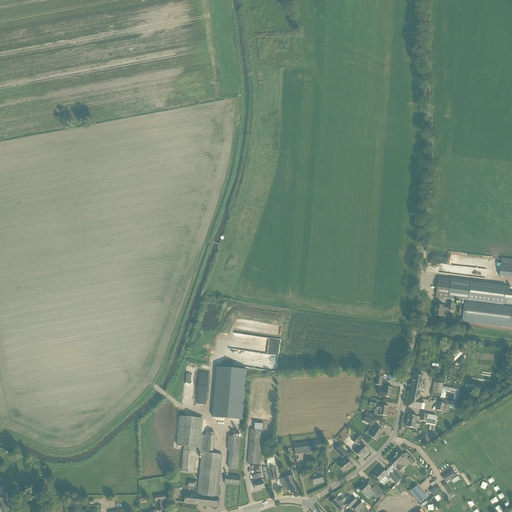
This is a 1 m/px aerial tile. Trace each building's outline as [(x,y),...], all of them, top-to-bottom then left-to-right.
[(511,259),(500,258),(498,276),(511,277),(511,259)] [(438,278),(436,293),(440,298),(444,298),(461,301),(459,315),(462,316),(462,322),(511,328),(511,292),(508,292),(508,286),(506,286),(442,278),(438,278)] [(435,305),(434,316),(442,317),(443,310),(447,310),(447,311),(453,311),(454,303),(448,302),(447,307),(444,306),(435,305)] [(450,358),(455,361),(462,354),(457,350),(455,352),(454,351),(452,354),(453,355),(450,358)] [(246,368),(217,366),(213,417),(243,419),(246,368)] [(412,385),(409,397),(419,399),(421,390),(424,390),(425,388),(425,385),(422,385),(423,377),(418,376),(414,375),(412,385)] [(433,382),(431,395),(441,397),(442,390),(442,386),(443,384),(433,382)] [(384,397),(385,397),(390,398),(392,388),(387,387),(385,386),(384,391),(379,390),(378,397),(384,398),(384,397)] [(409,397),(408,407),(413,408),(421,409),(424,410),(425,404),(422,403),(422,399),(419,399),(409,397)] [(449,404),(437,402),(435,410),(448,412),(450,405),(449,404)] [(388,407),(377,405),(376,410),(379,411),(379,415),(382,416),(387,417),(388,407)] [(372,426),(375,419),(366,415),(363,421),(372,426)] [(417,417),(408,415),(406,427),(415,429),(417,417)] [(182,471),(194,472),(196,448),(199,448),(202,418),(181,416),(178,446),(184,446),(182,471)] [(369,436),(372,438),(377,441),(383,432),(375,427),(369,436)] [(250,439),(248,464),(251,464),(251,469),(250,469),(254,482),(259,481),(258,478),(261,478),(258,467),(258,465),(261,431),(251,430),(250,439)] [(185,492),(184,498),(184,503),(218,507),(219,498),(218,498),(222,455),(213,454),(215,433),(207,432),(203,436),(197,494),(185,492)] [(354,452),(357,455),(360,458),(368,451),(362,445),(361,445),(359,442),(362,439),(358,434),(352,441),(356,445),(359,447),(354,452)] [(228,468),(237,469),(240,437),(229,436),(227,447),(228,447),(228,450),(230,451),(228,468)] [(295,454),(325,450),(323,439),(293,444),(295,454)] [(342,458),(347,453),(340,446),(335,451),(342,458)] [(396,455),(393,458),(401,466),(403,464),(402,462),(403,461),(402,460),(405,457),(412,465),(415,462),(410,457),(408,460),(399,451),(397,453),(396,453),(395,454),(396,455)] [(388,462),(392,465),(395,469),(394,470),(395,471),(393,473),(400,481),(401,482),(405,478),(404,476),(402,475),(401,476),(398,472),(402,468),(401,466),(393,458),(388,462)] [(338,466),(340,469),(343,473),(352,466),(347,459),(338,466)] [(275,467),(268,468),(271,481),(278,479),(275,467)] [(323,483),(321,474),(324,473),(322,467),(316,468),(318,475),(312,476),(313,484),(316,483),(317,484),(323,483)] [(374,475),(377,479),(380,482),(380,481),(382,484),(387,479),(388,480),(390,478),(396,485),(400,481),(393,473),(389,477),(381,468),(374,475)] [(453,470),(441,477),(445,483),(446,483),(456,476),(456,475),(453,470)] [(225,475),(225,484),(239,485),(240,476),(225,475)] [(285,482),(287,492),(296,489),(293,476),(280,479),(282,483),(285,482)] [(254,484),(254,486),(255,491),(259,490),(259,489),(264,488),(263,481),(254,484)] [(358,489),(362,492),(364,494),(366,497),(371,492),(380,500),(384,496),(381,493),(382,493),(375,486),(372,489),(365,482),(358,489)] [(445,484),(442,486),(449,496),(452,494),(445,484)] [(417,486),(410,492),(420,504),(427,498),(417,486)] [(436,486),(429,491),(433,495),(439,491),(436,486)] [(5,494),(0,495),(0,509),(1,511),(5,511),(8,511),(7,507),(8,507),(6,501),(5,494)] [(338,510),(342,507),(344,505),(342,503),(346,500),(343,497),(339,501),(337,498),(331,503),(338,510)] [(350,508),(357,501),(353,497),(346,504),(350,508)] [(165,503),(162,504),(162,501),(157,502),(159,511),(163,510),(163,507),(166,507),(165,503)] [(356,511),(363,505),(359,501),(352,508),(356,511)]
